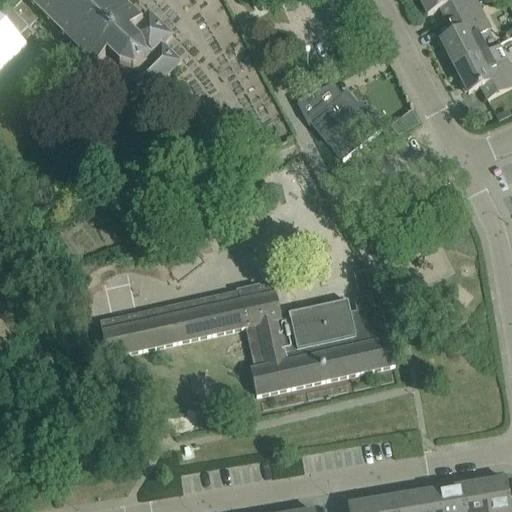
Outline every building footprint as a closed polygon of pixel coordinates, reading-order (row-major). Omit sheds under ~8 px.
[(28,31),(41,19),(22,0),(15,0),(0,15),(0,68),(33,36),(28,31)] [(130,14),(115,0),(22,0),(41,19),(83,61),(79,66),(89,76),(85,79),(109,103),(111,100),(128,118),(181,65),(163,47),(173,38),(149,15),(145,18),(135,8),(130,14)] [(418,0),(428,18),(450,6),(457,19),(479,8),(474,0),(418,0)] [(491,31),(479,8),(457,19),(464,32),(441,43),(455,70),(487,53),(478,37),(491,31)] [(511,88),(511,73),(509,68),(499,47),(487,53),(455,70),(468,96),(492,84),(498,96),(511,88)] [(308,99),(297,104),(309,127),(312,125),(343,164),(382,132),(360,104),(357,107),(346,94),(321,115),(308,99)] [(257,400),(395,369),(389,342),(388,342),(381,309),(374,311),(366,274),(354,276),(360,301),(354,302),(357,314),(351,316),(348,304),(346,304),(347,308),(291,320),(290,317),(288,317),(290,323),(282,324),(276,296),(275,296),(273,287),(101,325),(109,362),(246,332),(255,371),(250,372),(257,400)] [(506,482),(484,486),(483,486),(487,511),(511,511),(511,500),(509,501),(506,482)] [(487,511),(483,486),(461,489),(464,511),(487,511)] [(464,511),(461,489),(438,493),(441,511),(464,511)] [(441,511),(438,493),(416,497),(418,511),(441,511)] [(418,511),(416,497),(393,501),(395,511),(418,511)] [(395,511),(393,501),(371,504),(372,511),(395,511)]
